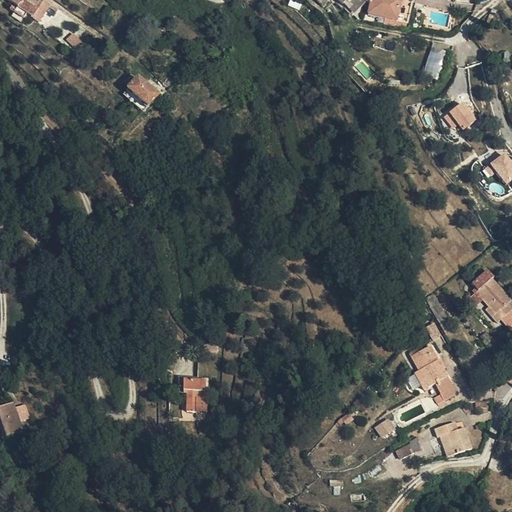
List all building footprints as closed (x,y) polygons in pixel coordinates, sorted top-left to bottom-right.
[(43,3),(38,0),(1,0),(16,10),(27,16),(32,20),(43,3)] [(335,0),(353,17),(364,5),(358,0),(313,0),(320,6),(323,3),(326,0),(335,0)] [(384,21),(406,25),(412,0),(364,0),(364,4),(370,5),(367,17),(384,21)] [(23,22),(27,16),(16,10),(13,15),(23,22)] [(20,25),(23,22),(13,15),(10,19),(20,25)] [(394,29),(405,30),(406,25),(384,21),(383,27),(394,29)] [(74,34),(67,38),(73,47),(80,42),(74,34)] [(437,77),(444,54),(430,49),(423,72),(437,77)] [(137,80),(127,91),(127,92),(146,109),(157,97),(137,80)] [(122,96),(142,114),(146,109),(127,92),(122,96)] [(459,124),(462,130),(476,121),(464,101),(442,115),(451,129),(459,124)] [(495,121),(502,119),(500,111),(493,114),(495,121)] [(506,184),(511,179),(511,160),(505,151),(489,163),(506,184)] [(497,325),(500,321),(511,312),(511,310),(511,303),(511,302),(492,280),(493,279),(487,272),(471,286),(477,293),(475,295),(481,302),(488,309),(485,312),(497,325)] [(450,306),(444,295),(438,298),(444,310),(450,306)] [(477,306),(481,302),(475,295),(470,299),(477,306)] [(450,324),(434,296),(426,300),(442,329),(450,324)] [(473,310),(477,306),(470,299),(468,296),(465,300),(473,310)] [(511,313),(511,312),(500,321),(510,333),(511,330),(511,313)] [(434,323),(428,326),(434,338),(440,335),(434,323)] [(447,379),(443,371),(441,367),(439,368),(437,364),(438,362),(438,361),(430,347),(420,353),(419,352),(418,352),(417,351),(415,351),(414,351),(409,355),(419,373),(428,389),(435,385),(447,379)] [(441,367),(443,371),(446,370),(440,360),(438,361),(438,362),(437,364),(439,368),(441,367)] [(196,400),(206,400),(206,362),(197,362),(196,378),(196,382),(183,381),(183,394),(186,394),(186,414),(196,414),(196,400)] [(511,371),(511,369),(508,363),(500,368),(505,376),(511,371)] [(428,389),(419,373),(414,375),(414,377),(420,388),(423,392),(428,389)] [(420,388),(414,377),(406,381),(413,392),(420,388)] [(457,396),(447,379),(435,385),(441,396),(444,402),(445,403),(457,396)] [(437,406),(444,402),(441,396),(434,400),(437,406)] [(207,400),(206,400),(196,400),(196,414),(207,415),(207,400)] [(22,433),(19,423),(15,412),(13,406),(0,410),(0,419),(7,439),(22,433)] [(15,412),(19,423),(29,420),(24,408),(15,412)] [(348,415),(341,420),(344,424),(345,426),(353,421),(348,415)] [(374,427),(382,439),(396,429),(388,418),(374,427)] [(447,436),(454,456),(471,451),(464,429),(457,432),(455,424),(435,430),(438,439),(441,438),(447,436)] [(448,458),(454,456),(447,436),(441,438),(448,458)] [(425,449),(419,438),(409,443),(410,444),(396,452),(400,461),(425,449)] [(31,460),(24,449),(14,454),(20,465),(31,460)]
